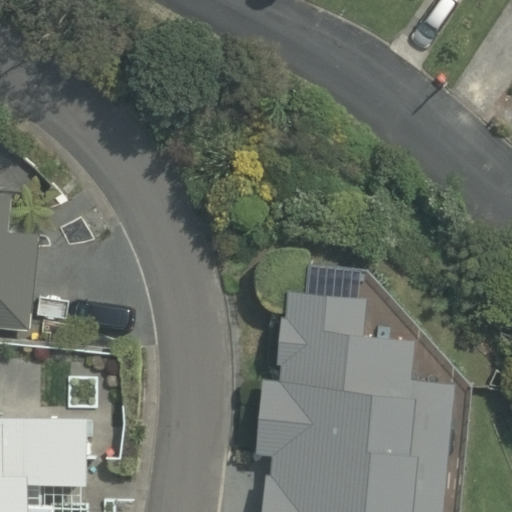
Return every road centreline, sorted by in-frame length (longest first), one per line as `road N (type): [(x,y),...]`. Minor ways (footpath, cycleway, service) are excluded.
road 1 (residential): [(180,511),(198,360),(153,205),(62,97),(0,64)]
road 2 (residential): [(196,0),(488,175),(511,200)]
